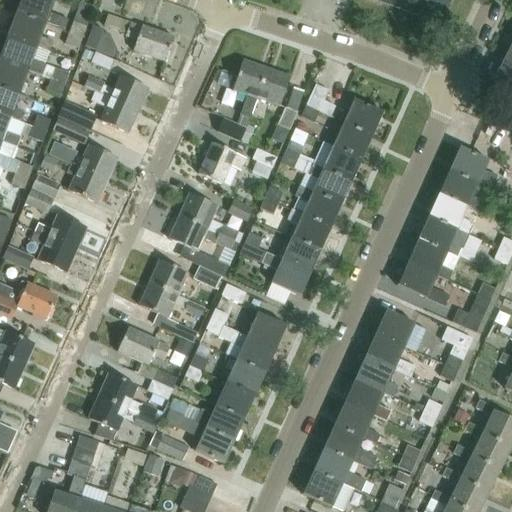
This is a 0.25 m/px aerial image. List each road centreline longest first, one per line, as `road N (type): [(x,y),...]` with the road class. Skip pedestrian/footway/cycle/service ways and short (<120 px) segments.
road 1 (residential): [(1,511),(216,11)]
road 2 (residential): [(261,511),(447,90)]
road 3 (residential): [(447,90),(216,11)]
